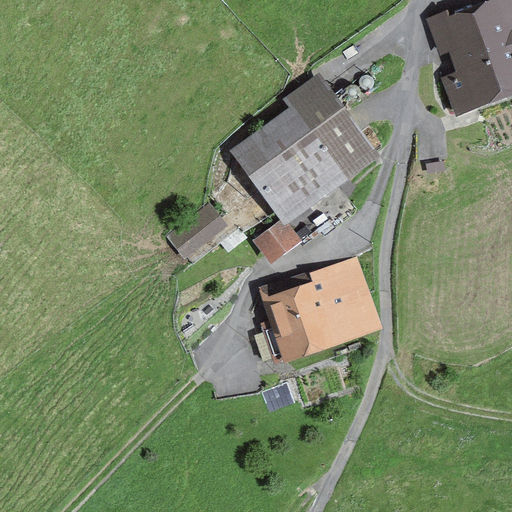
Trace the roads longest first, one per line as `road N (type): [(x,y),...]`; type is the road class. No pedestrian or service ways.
road 1 (track): [(418,0),(373,366),(310,511)]
road 2 (track): [(388,205),(256,276),(237,333),(201,377),(55,511)]
road 3 (track): [(373,366),(400,392),(511,420)]
